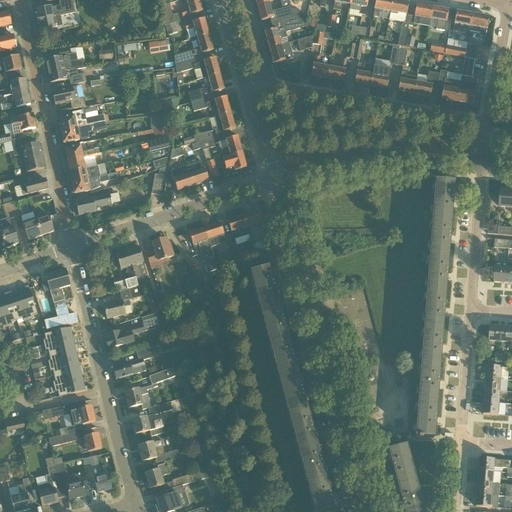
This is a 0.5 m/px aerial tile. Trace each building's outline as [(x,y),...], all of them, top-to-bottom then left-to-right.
[(34,10),(35,12),(35,15),(37,26),(38,26),(39,31),(56,27),(54,17),(75,13),(71,0),(59,0),(59,1),(58,1),(50,2),(51,7),(34,10)] [(198,0),(185,0),(188,9),(181,12),(182,17),(202,12),(198,0)] [(350,5),(350,0),(334,0),(333,10),(340,11),(342,3),(350,5)] [(350,0),(350,5),(349,10),(359,12),(359,14),(365,15),(367,0),(350,0)] [(388,20),(391,0),(375,0),(373,17),(377,17),(377,18),(388,20)] [(392,0),(391,0),(388,20),(405,22),(408,3),(392,0)] [(257,6),(261,21),(281,15),(279,10),(271,12),(268,2),(257,6)] [(164,26),(165,26),(174,23),(179,22),(177,14),(172,16),(169,4),(163,5),(164,26)] [(412,24),(418,25),(429,27),(430,19),(432,7),(416,4),(412,24)] [(430,19),(438,21),(436,30),(444,31),(448,10),(432,7),(430,19)] [(290,9),(280,12),(283,21),(293,18),(290,9)] [(452,31),(468,34),(472,14),(456,11),(454,23),(452,23),(451,28),(453,28),(452,31)] [(0,14),(0,27),(11,25),(8,13),(0,14)] [(469,34),(470,32),(480,33),(479,36),(485,37),(488,17),(472,14),(468,34),(469,34)] [(326,26),(326,28),(333,29),(334,29),(336,17),(328,15),(326,26)] [(293,18),(284,21),(286,30),(295,27),(296,29),(304,26),(293,18)] [(194,28),(196,38),(209,35),(204,19),(184,25),(186,30),(194,28)] [(306,27),(316,28),(316,25),(317,20),(307,19),(306,27)] [(174,23),(165,26),(167,36),(177,33),(174,23)] [(350,37),(353,37),(356,38),(364,39),(366,29),(352,26),(350,34),(350,37)] [(287,38),(285,32),(284,27),(264,33),(269,49),(281,45),(279,40),(287,38)] [(374,29),(367,28),(365,40),(371,41),(374,29)] [(407,29),(401,28),(398,46),(400,46),(404,47),(407,29)] [(332,34),(323,32),(323,34),(315,33),(313,45),(321,46),(323,39),(334,41),(335,34),(332,34)] [(0,38),(0,56),(2,56),(1,52),(16,49),(13,35),(0,38)] [(209,35),(196,38),(199,49),(192,51),(193,56),(213,51),(209,35)] [(311,48),(314,36),(297,41),(300,51),(311,48)] [(415,38),(407,37),(405,46),(413,48),(415,38)] [(167,38),(149,43),(152,55),(170,50),(167,38)] [(447,40),(436,38),(434,50),(444,52),(447,40)] [(356,40),(355,45),(353,59),(360,60),(362,45),(363,41),(356,40)] [(269,49),(273,64),(293,59),(289,43),(281,45),(269,49)] [(465,50),(464,58),(475,60),(477,46),(467,44),(466,50),(465,50)] [(461,57),(461,58),(464,58),(465,50),(446,47),(444,54),(461,57)] [(396,66),(399,50),(392,48),(389,64),(396,66)] [(100,51),(102,61),(113,59),(112,50),(100,51)] [(403,67),(406,51),(399,50),(396,66),(403,67)] [(175,66),(189,62),(187,52),(174,56),(175,66)] [(71,70),(77,70),(85,68),(83,61),(77,62),(76,54),(45,60),(47,71),(63,67),(62,62),(69,61),(71,70)] [(434,54),(433,61),(441,62),(442,56),(434,54)] [(311,76),(326,79),(329,67),(319,65),(320,57),(314,56),(311,76)] [(5,73),(21,70),(18,57),(2,60),(5,73)] [(208,77),(208,78),(220,75),(215,58),(192,65),(197,80),(208,77)] [(472,78),(475,60),(464,58),(463,62),(464,62),(461,76),(472,78)] [(329,67),(326,79),(343,82),(347,62),(347,60),(342,59),(341,61),(340,69),(329,67)] [(85,82),(84,74),(78,75),(77,70),(71,70),(69,61),(62,62),(63,67),(47,71),(50,83),(69,80),(70,85),(85,82)] [(175,66),(175,68),(176,78),(177,87),(184,84),(181,72),(192,69),(189,62),(175,66)] [(354,84),(370,87),(372,75),(361,73),(363,65),(358,64),(354,84)] [(374,66),(372,75),(370,87),(386,90),(390,69),(374,66)] [(441,99),(456,102),(460,82),(446,80),(447,72),(440,71),(439,74),(436,91),(442,92),(441,99)] [(397,92),(413,94),(415,82),(416,78),(406,76),(406,73),(401,72),(397,92)] [(431,90),(436,91),(439,74),(429,72),(426,84),(415,82),(413,94),(430,97),(431,90)] [(138,82),(149,80),(148,73),(137,74),(138,82)] [(220,75),(208,78),(210,88),(203,90),(203,91),(204,94),(205,95),(224,90),(220,75)] [(0,97),(28,92),(25,80),(21,81),(20,76),(5,79),(8,90),(0,91),(0,97)] [(460,82),(456,102),(473,105),(476,85),(460,82)] [(74,100),(72,88),(52,92),(55,105),(70,102),(71,109),(85,107),(83,98),(74,100)] [(188,95),(191,103),(203,100),(202,95),(204,94),(203,91),(188,95)] [(28,92),(0,97),(0,105),(14,102),(15,108),(30,105),(28,92)] [(212,110),(214,117),(230,113),(226,97),(207,103),(207,104),(208,108),(209,111),(212,110)] [(176,112),(179,98),(171,99),(171,100),(160,102),(161,114),(172,113),(173,113),(176,112)] [(207,104),(204,105),(203,100),(191,103),(193,112),(206,109),(208,108),(207,104)] [(61,132),(93,125),(105,122),(104,115),(86,119),(84,110),(72,113),(72,117),(58,120),(61,132)] [(230,113),(214,117),(218,129),(214,130),(215,134),(235,129),(230,113)] [(22,134),(21,132),(35,129),(32,115),(10,120),(13,134),(0,136),(0,144),(11,142),(23,139),(22,134)] [(159,117),(161,128),(161,129),(171,127),(172,127),(173,123),(172,115),(159,117)] [(152,128),(160,127),(159,116),(151,117),(152,128)] [(95,130),(93,125),(61,132),(63,144),(79,141),(78,135),(95,132),(95,130)] [(152,130),(153,131),(154,139),(172,136),(171,127),(161,129),(161,128),(152,130)] [(193,136),(193,137),(195,144),(200,143),(213,139),(210,132),(193,136)] [(171,137),(147,143),(149,152),(169,148),(171,137)] [(193,137),(183,140),(185,147),(191,145),(195,144),(193,137)] [(237,137),(225,140),(228,148),(220,151),(222,158),(229,156),(242,152),(237,137)] [(14,157),(23,155),(27,173),(44,169),(38,143),(24,146),(23,139),(11,142),(14,157)] [(215,147),(213,139),(200,143),(202,149),(202,151),(215,147)] [(195,144),(191,145),(193,150),(193,151),(202,149),(200,143),(195,144)] [(64,150),(67,161),(103,153),(102,147),(81,152),(80,146),(64,150)] [(182,153),(180,148),(171,151),(170,160),(183,155),(182,153)] [(229,156),(231,167),(225,168),(226,174),(223,175),(225,181),(240,176),(238,170),(246,168),(242,152),(229,156)] [(103,153),(67,161),(69,172),(84,168),(83,163),(96,160),(98,160),(97,155),(103,153)] [(152,162),(155,170),(166,167),(167,158),(152,162)] [(187,168),(192,186),(208,181),(202,161),(196,163),(197,164),(187,168)] [(206,163),(209,171),(215,169),(212,161),(206,163)] [(69,172),(72,183),(106,176),(99,177),(98,171),(97,166),(85,169),(84,168),(69,172)] [(170,172),(177,191),(192,186),(187,168),(176,171),(176,170),(170,172)] [(151,194),(161,196),(164,176),(154,174),(151,194)] [(99,183),(101,183),(108,182),(106,176),(72,183),(74,194),(89,191),(100,187),(99,183)] [(45,180),(32,183),(31,177),(18,181),(20,186),(15,188),(14,189),(16,196),(18,197),(22,196),(48,189),(45,180)] [(450,220),(451,208),(452,200),(453,184),(434,182),(432,219),(450,220)] [(511,192),(501,192),(500,196),(500,207),(511,207),(511,192)] [(79,216),(88,214),(95,213),(94,207),(100,206),(100,207),(112,205),(110,194),(76,202),(79,216)] [(42,195),(32,198),(30,198),(32,205),(44,202),(42,195)] [(10,203),(15,217),(22,215),(17,201),(10,203)] [(10,203),(3,205),(7,219),(9,219),(15,217),(10,203)] [(258,210),(242,216),(246,227),(256,224),(259,232),(264,230),(262,222),(258,210)] [(35,219),(41,237),(54,232),(48,216),(48,215),(35,219)] [(246,227),(242,216),(227,221),(233,240),(249,235),(246,227)] [(11,227),(9,219),(7,219),(2,221),(5,229),(0,230),(0,231),(6,248),(18,244),(13,227),(11,227)] [(41,237),(35,219),(22,223),(28,241),(41,237)] [(448,257),(450,220),(432,219),(429,255),(448,257)] [(207,240),(208,240),(218,237),(220,244),(226,242),(220,223),(204,228),(207,240)] [(497,235),(507,236),(511,236),(511,228),(498,227),(497,235)] [(194,252),(200,251),(201,254),(199,255),(202,262),(203,262),(207,273),(218,270),(211,251),(208,240),(207,240),(204,228),(188,233),(194,252)] [(168,264),(166,259),(173,257),(169,244),(167,245),(165,239),(152,243),(154,250),(146,253),(151,269),(168,264)] [(497,240),(496,249),(508,249),(509,241),(505,241),(497,240)] [(232,251),(237,265),(245,262),(240,247),(232,249),(232,251)] [(138,248),(127,251),(135,278),(141,277),(138,265),(143,263),(138,248)] [(268,248),(259,251),(255,252),(257,259),(270,255),(268,248)] [(129,290),(139,287),(139,286),(138,286),(136,282),(135,278),(127,251),(116,255),(121,271),(126,269),(129,280),(114,285),(113,285),(112,286),(112,287),(112,289),(113,290),(114,291),(115,291),(116,291),(117,293),(119,292),(129,290)] [(227,253),(231,266),(237,265),(232,251),(227,253)] [(429,255),(426,291),(445,293),(448,257),(429,255)] [(495,262),(494,283),(506,284),(507,263),(505,263),(495,262)] [(250,273),(260,309),(278,304),(268,268),(250,273)] [(65,271),(55,273),(45,276),(58,322),(69,318),(61,288),(70,286),(65,271)] [(25,290),(18,292),(29,324),(33,323),(31,319),(33,318),(32,316),(37,314),(28,286),(24,288),(25,290)] [(131,300),(145,296),(139,287),(129,290),(131,300)] [(145,296),(155,312),(164,309),(159,291),(145,296)] [(442,329),(445,293),(426,291),(423,328),(442,329)] [(24,321),(25,321),(26,326),(30,325),(29,324),(18,292),(12,294),(11,292),(7,293),(17,321),(18,324),(24,322),(24,321)] [(5,297),(0,298),(0,304),(7,327),(12,325),(11,322),(17,321),(7,293),(4,294),(5,297)] [(107,319),(125,315),(123,308),(130,306),(129,300),(104,306),(107,319)] [(278,304),(260,309),(269,344),(287,339),(278,304)] [(151,315),(151,314),(141,317),(142,318),(141,318),(145,331),(159,328),(158,326),(163,325),(161,316),(156,317),(155,314),(151,315)] [(108,349),(124,345),(125,345),(126,346),(133,345),(133,343),(134,343),(132,336),(144,332),(142,324),(134,326),(135,328),(104,336),(108,349)] [(490,344),(499,345),(500,342),(501,342),(502,327),(490,326),(489,341),(491,341),(490,344)] [(511,328),(502,327),(501,342),(511,343),(511,328)] [(44,345),(72,339),(71,332),(73,332),(72,328),(44,334),(45,339),(43,340),(44,345)] [(420,364),(439,365),(442,329),(433,328),(423,328),(420,364)] [(72,339),(44,345),(45,350),(48,350),(49,355),(77,349),(77,345),(74,346),(72,339)] [(287,339),(269,344),(278,379),(297,374),(287,339)] [(135,351),(138,361),(113,369),(116,380),(145,372),(142,360),(152,357),(151,355),(159,352),(156,344),(154,345),(135,351)] [(77,349),(49,355),(51,361),(48,362),(49,366),(77,360),(76,353),(78,352),(77,349)] [(28,351),(30,360),(39,358),(38,350),(28,351)] [(32,369),(42,367),(40,359),(30,361),(32,369)] [(77,360),(49,366),(50,371),(53,371),(54,376),(82,370),(81,366),(79,366),(77,360)] [(436,402),(439,365),(420,364),(418,400),(436,402)] [(156,384),(178,376),(183,374),(180,366),(148,377),(151,385),(146,388),(146,391),(157,387),(156,384)] [(161,372),(159,366),(149,369),(151,375),(161,372)] [(487,367),(486,379),(501,380),(502,367),(487,367)] [(53,387),(82,381),(81,374),(83,373),(82,370),(54,376),(55,381),(52,382),(53,387)] [(278,379),(288,414),(306,409),(297,374),(278,379)] [(485,391),(500,391),(501,380),(486,379),(485,391)] [(59,397),(87,391),(86,387),(84,387),(82,381),(53,387),(55,392),(57,392),(59,397)] [(41,382),(35,384),(36,391),(43,389),(41,382)] [(129,408),(141,405),(142,405),(141,405),(139,396),(147,394),(146,391),(146,388),(125,393),(129,408)] [(485,391),(484,403),(499,404),(500,391),(485,391)] [(434,435),(436,402),(418,400),(415,437),(418,437),(418,439),(422,439),(422,437),(434,438),(434,435)] [(151,408),(148,409),(149,416),(146,417),(132,420),(135,435),(150,431),(150,430),(154,429),(152,422),(156,421),(155,416),(159,414),(159,413),(172,410),(170,403),(151,408)] [(483,415),(498,416),(499,404),(484,403),(483,415)] [(65,406),(52,409),(54,418),(67,415),(65,406)] [(70,412),(73,427),(66,428),(67,435),(75,433),(86,430),(85,424),(95,422),(91,407),(70,412)] [(306,409),(288,414),(297,449),(316,444),(306,409)] [(22,418),(5,421),(7,432),(24,428),(22,418)] [(77,441),(75,433),(67,435),(60,436),(48,439),(50,448),(77,441)] [(98,434),(84,438),(88,452),(101,449),(98,434)] [(165,456),(164,454),(162,447),(165,447),(163,441),(161,442),(161,441),(138,446),(142,462),(165,456)] [(316,444),(297,449),(307,485),(325,479),(316,444)] [(387,452),(392,467),(393,471),(397,487),(415,482),(410,465),(407,452),(406,447),(387,452)] [(164,454),(165,456),(166,462),(180,458),(178,450),(164,454)] [(60,488),(55,467),(53,460),(53,458),(45,460),(49,476),(35,479),(37,486),(39,493),(38,493),(42,507),(57,503),(54,489),(60,488)] [(507,468),(507,473),(511,473),(511,468),(509,469),(510,461),(495,460),(480,459),(479,471),(494,472),(494,467),(507,468)] [(157,466),(158,470),(145,474),(147,481),(146,482),(145,482),(147,489),(148,488),(149,487),(150,489),(164,485),(161,477),(169,474),(166,464),(157,466)] [(63,465),(55,467),(60,488),(66,487),(66,485),(68,485),(66,478),(63,465)] [(97,493),(111,490),(107,475),(105,466),(99,467),(101,476),(94,478),(97,493)] [(0,468),(0,481),(0,483),(9,481),(6,467),(0,468)] [(494,472),(479,471),(478,483),(493,484),(494,472)] [(75,483),(68,485),(66,485),(66,487),(69,500),(85,496),(80,474),(74,476),(75,483)] [(172,480),(174,488),(182,486),(188,484),(196,481),(197,481),(195,474),(172,480)] [(333,511),(325,479),(307,485),(314,511),(333,511)] [(423,511),(415,482),(397,487),(403,511),(423,511)] [(478,483),(477,495),(492,496),(495,496),(496,490),(493,489),(493,484),(478,483)] [(13,506),(14,511),(21,511),(30,510),(26,494),(24,485),(17,487),(19,495),(10,497),(12,506),(13,506)] [(160,492),(162,498),(156,500),(158,505),(156,505),(155,505),(157,511),(170,511),(173,511),(181,508),(177,496),(176,495),(174,488),(160,492)] [(492,496),(477,495),(476,507),(491,508),(492,496)]
